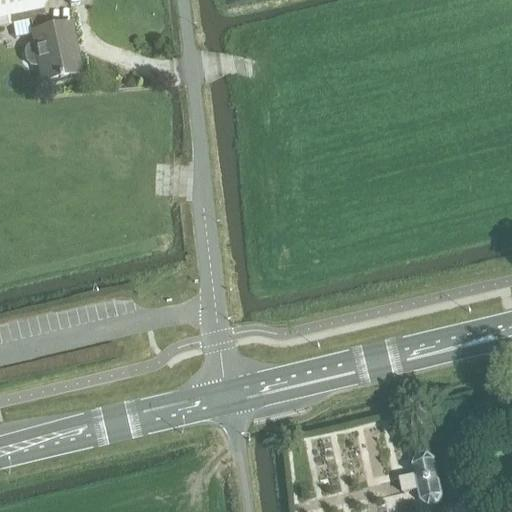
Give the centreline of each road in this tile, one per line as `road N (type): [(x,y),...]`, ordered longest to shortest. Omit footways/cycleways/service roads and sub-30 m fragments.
road 1 (unclassified): [(228,397),(182,0)]
road 2 (secondary): [(228,397),(511,332)]
road 3 (secondary): [(0,452),(228,397)]
